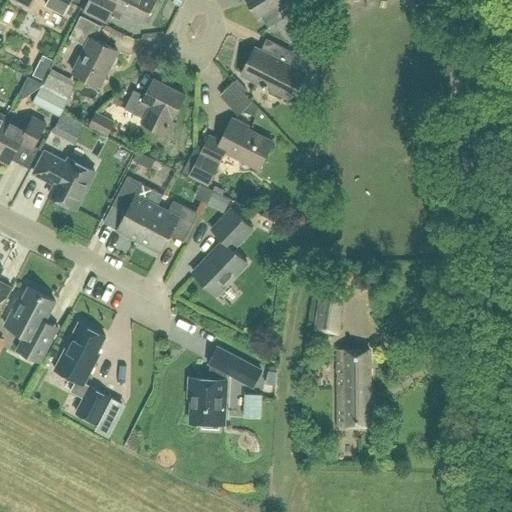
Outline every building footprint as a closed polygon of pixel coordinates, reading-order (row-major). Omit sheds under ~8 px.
[(156,0),(90,0),(84,12),(107,23),(111,14),(120,19),(124,12),(145,23),(156,0)] [(248,0),(259,17),(287,0),(248,0)] [(101,87),(119,50),(97,39),(104,26),(81,15),(69,39),(86,47),(73,73),(101,87)] [(292,100),(306,73),(310,75),(316,62),(312,60),(290,49),(283,62),(253,48),(240,74),(292,100)] [(33,74),(42,79),(46,72),(36,67),(33,74)] [(141,122),(165,135),(185,97),(153,80),(145,95),(135,90),(125,108),(143,117),(141,122)] [(60,115),(67,101),(42,87),(35,102),(60,115)] [(249,125),(262,113),(244,94),(231,106),(249,125)] [(108,134),(114,122),(97,113),(90,125),(108,134)] [(7,117),(0,131),(0,159),(10,165),(21,143),(34,150),(47,124),(34,117),(28,128),(7,117)] [(190,175),(209,185),(225,152),(260,170),(274,142),(230,120),(218,144),(208,139),(190,175)] [(76,208),(95,172),(69,158),(67,162),(46,151),(35,173),(55,184),(50,194),(76,208)] [(144,159),(146,155),(138,151),(133,160),(138,163),(144,159)] [(112,204),(127,212),(117,229),(139,241),(158,205),(147,199),(153,188),(128,175),(112,204)] [(158,205),(139,241),(160,252),(170,234),(184,242),(199,213),(174,200),(168,211),(158,205)] [(231,208),(211,229),(223,240),(193,274),(216,295),(247,261),(232,248),(251,227),(231,208)] [(341,333),(348,278),(321,274),(314,329),(341,333)] [(40,362),(58,327),(45,320),(55,301),(28,287),(21,301),(18,299),(5,324),(25,335),(17,350),(40,362)] [(98,422),(112,396),(85,383),(95,364),(93,363),(106,336),(79,322),(55,369),(76,380),(71,391),(84,397),(77,412),(98,422)] [(0,365),(13,339),(0,332),(0,365)] [(227,372),(237,378),(254,387),(262,370),(218,347),(210,363),(214,366),(214,379),(189,378),(188,396),(192,396),(190,422),(225,424),(228,380),(226,380),(227,372)] [(373,427),(372,347),(335,347),(336,425),(344,425),(344,427),(373,427)] [(120,435),(127,417),(117,413),(110,431),(120,435)]
